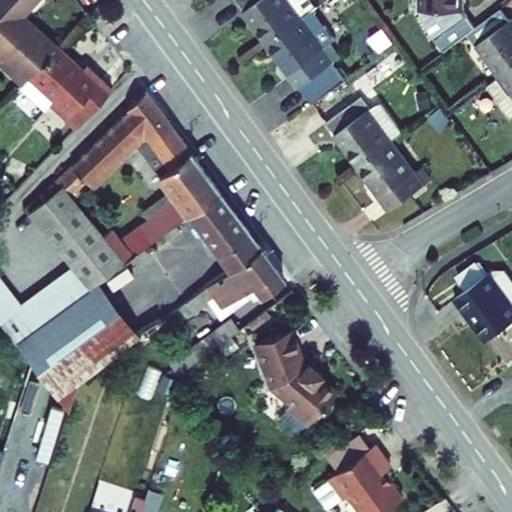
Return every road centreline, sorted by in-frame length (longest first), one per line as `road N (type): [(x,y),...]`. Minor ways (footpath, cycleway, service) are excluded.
road 1 (secondary): [(353,283),(171,36)]
road 2 (secondary): [(511,497),(353,283)]
road 3 (residential): [(171,36),(0,215)]
road 4 (residential): [(353,283),(511,185)]
